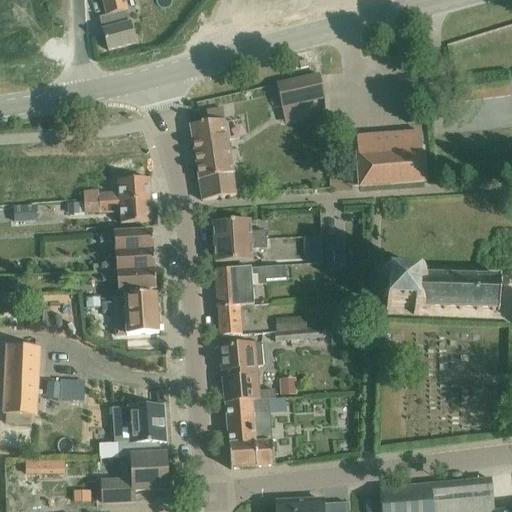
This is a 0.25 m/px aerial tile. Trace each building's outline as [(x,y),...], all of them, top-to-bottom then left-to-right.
[(101,0),(105,14),(105,17),(98,19),(107,52),(134,45),(122,0),(101,0)] [(507,73),(453,80),(456,104),(510,97),(507,73)] [(275,86),(281,109),(324,100),(318,76),(275,86)] [(419,107),(406,107),(407,127),(407,129),(420,128),(419,107)] [(206,113),(207,124),(189,127),(198,182),(201,202),(234,197),(225,142),(227,140),(225,126),(222,122),(221,111),(206,113)] [(423,183),(419,133),(355,138),(358,188),(423,183)] [(118,204),(149,202),(148,181),(117,183),(118,194),(98,196),(98,192),(82,193),(83,206),(118,204)] [(118,204),(83,206),(83,217),(119,215),(119,226),(150,224),(149,202),(118,204)] [(34,206),(12,207),(13,222),(34,221),(34,206)] [(78,208),(68,209),(69,219),(79,218),(78,208)] [(213,245),(265,242),(265,233),(251,234),(250,222),(211,225),(213,245)] [(114,254),(152,252),(151,231),(113,234),(98,235),(99,245),(114,244),(114,254)] [(340,264),(340,241),(325,241),(325,264),(340,264)] [(265,242),(213,245),(214,265),(252,262),(251,251),(266,250),(265,242)] [(152,252),(114,254),(115,265),(100,266),(101,274),(153,271),(152,252)] [(321,253),(309,254),(310,266),(322,265),(321,253)] [(100,266),(91,266),(92,275),(101,274),(100,266)] [(283,269),(263,270),(264,282),(284,281),(283,269)] [(379,301),(379,309),(384,309),(384,315),(390,315),(391,309),(412,310),(412,316),(418,316),(418,310),(498,313),(499,278),(421,275),(421,270),(414,269),(414,276),(393,275),(393,269),(387,269),(386,274),(381,274),(380,280),(386,281),(385,301),(379,301)] [(155,291),(153,271),(101,274),(101,283),(116,282),(117,294),(155,291)] [(252,308),(250,271),(214,273),(216,311),(238,310),(252,308)] [(158,335),(155,296),(111,299),(114,338),(124,337),(125,338),(158,335)] [(98,300),(84,300),(85,311),(99,310),(98,300)] [(238,310),(216,311),(218,339),(239,337),(238,310)] [(303,319),(274,322),(275,334),(304,331),(303,319)] [(316,333),(273,337),(273,345),(317,341),(322,341),(321,332),(316,333)] [(351,332),(331,332),(332,349),(352,349),(351,332)] [(260,345),(254,345),(219,349),(224,405),(267,401),(273,401),(272,392),(258,393),(256,369),(262,369),(260,345)] [(34,418),(37,347),(5,346),(2,416),(5,416),(4,426),(30,427),(30,418),(34,418)] [(293,383),(278,384),(279,400),(295,399),(293,383)] [(163,446),(161,394),(149,395),(150,409),(127,410),(111,411),(112,446),(117,446),(118,459),(130,459),(158,458),(157,447),(163,446)] [(267,401),(224,405),(230,471),(273,468),(267,401)] [(158,458),(130,459),(131,482),(100,483),(101,505),(132,504),(132,493),(166,492),(165,457),(158,458)] [(63,463),(24,463),(24,476),(63,476),(63,463)] [(16,479),(9,479),(10,510),(17,510),(17,494),(16,479)] [(492,511),(490,482),(378,492),(379,511),(492,511)] [(89,493),(72,493),(73,505),(90,504),(89,493)]
